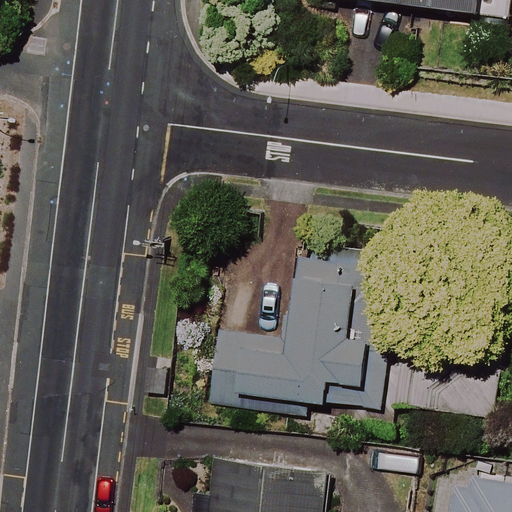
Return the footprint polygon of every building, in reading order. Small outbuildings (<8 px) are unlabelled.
[(511,0),(373,0),(479,12),(511,16),(511,0)] [(360,270),(294,260),(282,340),(222,331),(211,401),(304,415),(306,399),(384,410),(395,341),(350,334),(360,270)] [(499,370),(411,361),(406,408),(494,417),(499,370)] [(326,511),(330,475),(214,464),(209,511),(326,511)] [(511,511),(511,486),(455,478),(449,511),(511,511)]
